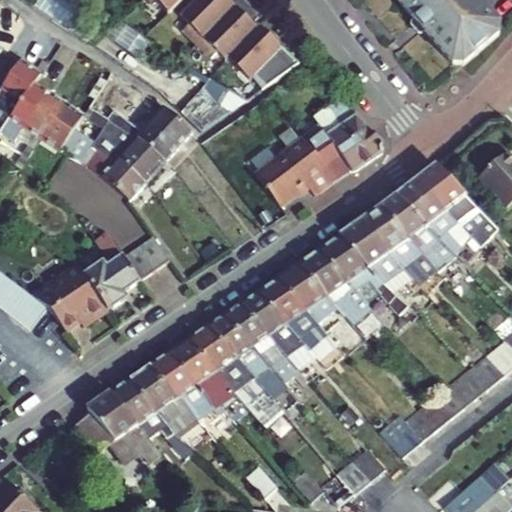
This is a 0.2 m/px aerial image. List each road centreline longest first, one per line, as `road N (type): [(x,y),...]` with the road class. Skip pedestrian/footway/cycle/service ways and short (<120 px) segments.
road 1 (residential): [(424,145),(0,442)]
road 2 (residential): [(424,145),(308,0)]
